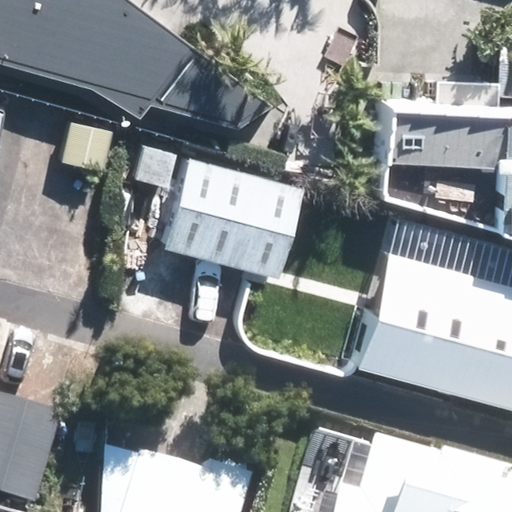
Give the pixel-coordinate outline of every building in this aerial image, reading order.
[(119,0),(0,0),(0,67),(239,131),(269,109),(119,0)] [(375,182),(511,222),(511,95),(378,92),(375,182)] [(109,121),(83,116),(78,143),(104,148),(109,121)] [(153,181),(162,149),(132,139),(123,172),(153,181)] [(286,181),(175,151),(151,240),(262,270),(286,181)] [(511,289),(390,255),(359,364),(511,407),(511,289)] [(0,499),(31,508),(56,416),(0,401),(0,499)] [(511,511),(511,468),(377,431),(361,485),(341,479),(332,511),(511,511)] [(137,465),(105,456),(103,511),(241,511),(252,473),(207,460),(206,469),(141,452),(137,465)]
